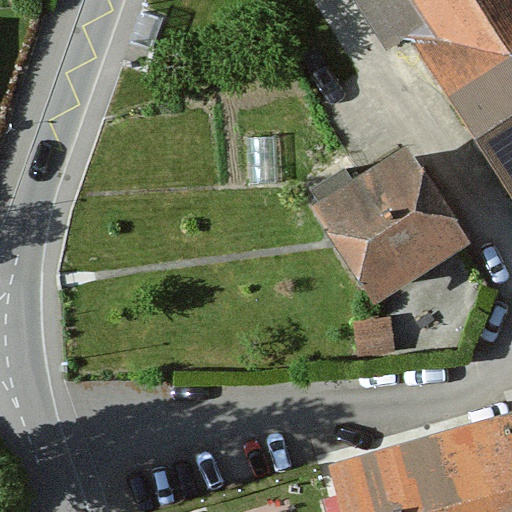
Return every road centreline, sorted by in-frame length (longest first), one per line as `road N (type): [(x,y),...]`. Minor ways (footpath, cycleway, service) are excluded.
road 1 (unknown): [(57,388),(254,409),(413,390),(511,365)]
road 2 (tertiary): [(99,0),(0,294)]
road 3 (tertiary): [(0,339),(75,511)]
